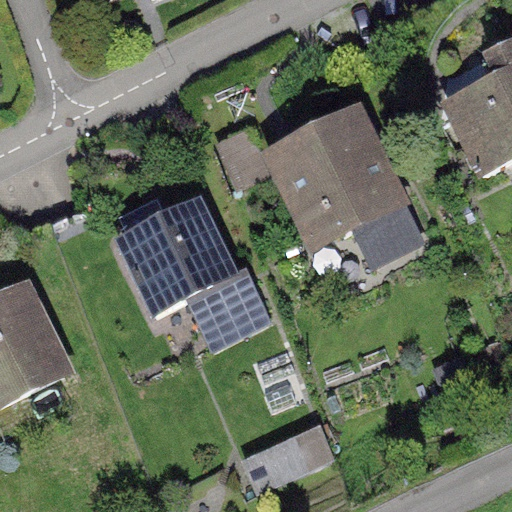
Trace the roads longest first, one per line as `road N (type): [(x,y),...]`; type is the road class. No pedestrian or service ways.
road 1 (residential): [(318,0),(72,122)]
road 2 (residential): [(26,0),(72,122)]
